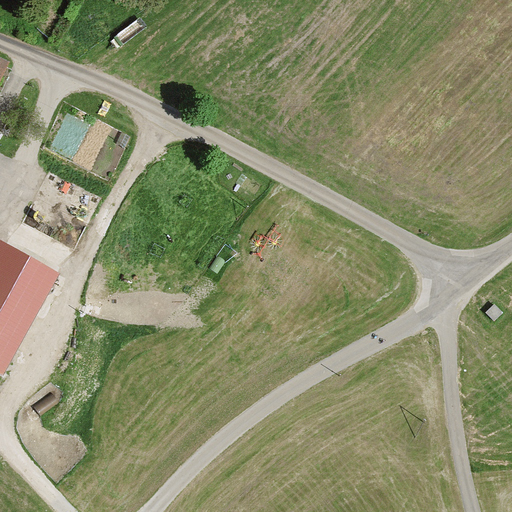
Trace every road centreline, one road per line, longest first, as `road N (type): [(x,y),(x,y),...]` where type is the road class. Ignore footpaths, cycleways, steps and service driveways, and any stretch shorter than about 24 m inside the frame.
road 1 (residential): [(0,41),(411,243),(452,286)]
road 2 (unclassified): [(150,511),(243,422),(452,286)]
road 3 (track): [(475,511),(451,380),(452,286)]
